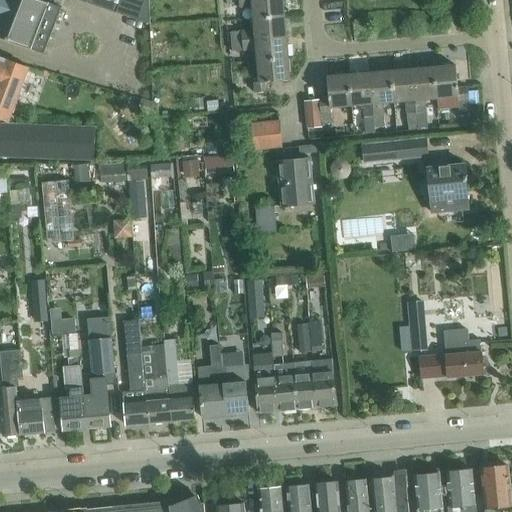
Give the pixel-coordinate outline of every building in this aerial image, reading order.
[(40,0),(0,0),(0,38),(44,55),(62,8),(40,0)] [(82,0),(130,17),(150,24),(149,0),(82,0)] [(227,0),(228,8),(239,8),(251,7),(253,19),(284,16),(282,0),(227,0)] [(231,42),(285,37),(284,16),(253,19),(254,31),(230,33),(231,42)] [(285,37),(231,42),(232,51),(255,49),(256,61),(287,59),(285,37)] [(0,59),(0,120),(6,122),(25,68),(0,59)] [(287,59),(256,61),(258,82),(253,83),(254,93),(267,92),(266,82),(289,80),(287,59)] [(428,68),(431,99),(458,96),(459,112),(470,111),(467,87),(457,88),(455,76),(459,75),(458,65),(428,68)] [(431,99),(428,68),(403,70),(406,101),(405,101),(407,125),(417,124),(417,129),(427,128),(424,99),(431,99)] [(380,103),(382,103),(405,101),(406,101),(403,70),(378,73),(380,103)] [(384,126),(383,116),(382,103),(380,103),(378,73),(352,75),(355,105),(362,105),(365,133),(374,133),(373,127),(384,126)] [(331,123),(330,113),(329,108),(355,105),(352,75),(326,77),(328,100),(303,102),(306,128),(320,126),(320,125),(331,123)] [(141,100),(137,112),(153,118),(157,105),(141,100)] [(218,100),(207,101),(208,111),(219,109),(218,100)] [(0,156),(94,161),(96,126),(0,123),(0,120),(0,156)] [(250,123),(252,149),(280,147),(278,121),(250,123)] [(392,143),(363,146),(365,162),(393,160),(426,157),(425,140),(392,143)] [(299,156),(318,154),(317,148),(298,149),(299,156)] [(218,157),(204,158),(205,173),(219,171),(218,157)] [(279,184),(311,182),(308,158),(277,162),(279,184)] [(198,161),(183,162),(184,177),(199,176),(198,161)] [(126,163),(102,164),(102,179),(150,178),(149,168),(126,169),(126,163)] [(170,163),(151,164),(152,178),(172,176),(170,163)] [(427,168),(431,208),(465,204),(463,180),(465,180),(463,164),(427,168)] [(88,165),(73,166),(75,183),(90,182),(88,165)] [(74,241),(68,180),(42,182),(47,243),(74,241)] [(143,180),(129,182),(132,219),(146,218),(143,180)] [(311,182),(279,184),(281,208),(313,205),(311,182)] [(255,208),(256,226),(256,233),(276,232),(274,206),(255,208)] [(204,272),(206,293),(215,292),(213,272),(204,272)] [(195,274),(186,275),(187,288),(196,287),(195,274)] [(298,276),(287,277),(288,285),(298,285),(298,276)] [(287,277),(276,277),(277,286),(288,285),(287,277)] [(324,277),(306,278),(307,288),(325,286),(324,277)] [(242,279),(234,280),(235,294),(243,293),(242,279)] [(34,323),(48,322),(44,280),(30,281),(34,323)] [(262,281),(248,282),(249,301),(263,300),(262,281)] [(82,374),(87,429),(109,428),(105,387),(104,387),(103,375),(115,374),(110,319),(88,321),(92,373),(82,374)] [(149,424),(144,378),(139,319),(123,321),(130,393),(122,394),(125,426),(149,424)] [(322,352),(322,347),(320,320),(309,321),(311,348),(312,353),(322,352)] [(310,352),(308,324),(298,325),(300,352),(310,352)] [(401,352),(411,352),(426,350),(423,324),(409,326),(409,327),(399,328),(401,352)] [(444,344),(445,355),(419,357),(421,379),(447,377),(447,378),(483,375),(479,341),(469,342),(468,330),(466,329),(445,330),(443,332),(444,344)] [(282,333),(272,333),(272,357),(283,357),(282,333)] [(78,334),(65,335),(67,358),(79,357),(78,334)] [(165,361),(166,376),(171,422),(193,420),(190,383),(193,383),(191,360),(177,361),(175,340),(163,341),(165,361)] [(218,345),(225,416),(248,414),(245,382),(235,383),(231,343),(228,344),(218,345)] [(201,419),(225,416),(218,345),(209,346),(211,365),(196,367),(201,419)] [(20,436),(16,403),(15,386),(16,386),(15,377),(23,377),(21,349),(0,350),(0,356),(3,389),(0,389),(0,409),(3,437),(20,436)] [(311,362),(315,408),(334,406),(330,360),(311,361),(311,362)] [(315,408),(311,362),(301,363),(302,375),(295,376),(294,364),(292,364),(295,410),(315,408)] [(272,366),(276,412),(295,410),(292,364),(272,366)] [(276,412),(272,366),(253,367),(257,413),(276,412)] [(87,429),(82,374),(81,374),(80,367),(68,368),(70,390),(64,390),(65,399),(60,399),(63,432),(87,429)] [(144,378),(149,424),(171,422),(166,376),(144,378)] [(16,403),(20,436),(53,432),(50,400),(16,403)] [(496,511),(496,508),(511,507),(507,465),(479,468),(483,511),(496,511)] [(474,511),(471,469),(445,471),(448,511),(474,511)] [(407,511),(404,471),(394,472),(392,477),(385,477),(383,473),(374,474),(372,478),(365,479),(368,507),(373,507),(373,511),(407,511)] [(442,511),(438,472),(413,474),(417,511),(442,511)] [(368,507),(365,479),(345,481),(347,511),(373,511),(373,507),(368,507)] [(314,484),(316,511),(339,511),(336,482),(314,484)] [(310,511),(307,485),(286,487),(287,511),(310,511)] [(259,511),(282,511),(280,488),(257,490),(259,511)] [(203,511),(203,503),(169,506),(106,511),(203,511)] [(243,511),(242,503),(214,506),(214,511),(243,511)]
